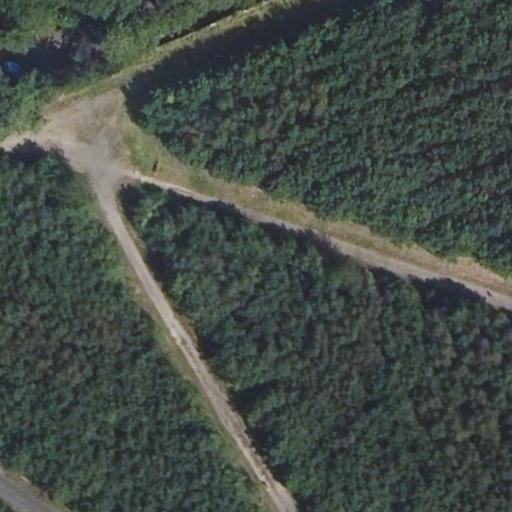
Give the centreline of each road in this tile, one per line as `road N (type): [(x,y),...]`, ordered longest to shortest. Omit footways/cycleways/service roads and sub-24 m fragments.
road 1 (track): [(55,122),(147,178),(511,299)]
road 2 (track): [(291,511),(55,122)]
road 3 (track): [(55,122),(347,0)]
